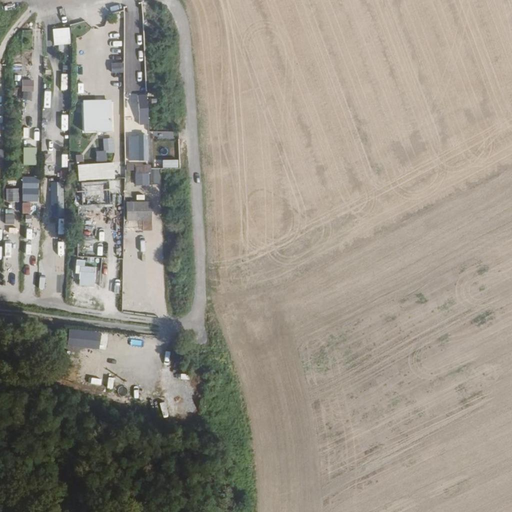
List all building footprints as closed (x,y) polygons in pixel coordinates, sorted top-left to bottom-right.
[(70,27),(53,28),(54,44),(71,44),(70,27)] [(112,72),(123,71),(123,62),(111,62),(112,72)] [(23,70),(22,90),(32,91),(32,70),(23,70)] [(138,115),(138,94),(125,94),(126,115),(138,115)] [(139,124),(149,124),(148,94),(138,94),(139,124)] [(84,99),(85,134),(114,133),(113,99),(84,99)] [(136,185),(160,184),(159,167),(151,167),(151,133),(141,133),(141,142),(135,143),(136,185)] [(104,151),(114,150),(113,137),(103,138),(104,151)] [(24,165),(37,165),(37,146),(24,146),(24,165)] [(96,151),(97,161),(108,160),(106,150),(96,151)] [(45,152),(45,162),(53,162),(53,152),(45,152)] [(163,167),(178,167),(178,159),(163,160),(163,167)] [(116,162),(78,163),(79,180),(92,180),(92,198),(109,197),(108,192),(117,191),(116,162)] [(23,176),(22,201),(39,201),(40,176),(23,176)] [(52,191),(63,190),(62,181),(52,181),(52,191)] [(80,182),(80,196),(91,195),(90,181),(80,182)] [(6,201),(18,201),(18,189),(7,188),(6,201)] [(62,217),(63,192),(52,191),(52,217),(62,217)] [(152,201),(125,201),(126,220),(142,220),(142,230),(152,230),(152,201)] [(22,202),(22,213),(31,214),(31,202),(22,202)] [(14,213),(5,214),(5,224),(15,224),(14,213)] [(96,266),(85,266),(86,259),(78,259),(77,285),(96,286),(96,266)] [(69,330),(69,346),(101,347),(101,331),(69,330)] [(173,376),(175,368),(160,364),(157,371),(173,376)] [(167,413),(169,398),(161,397),(160,412),(167,413)]
